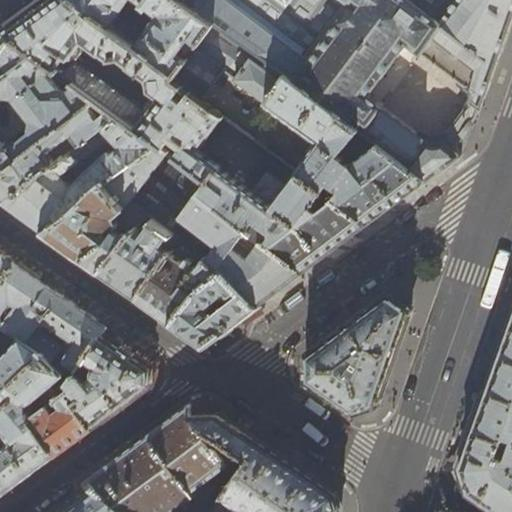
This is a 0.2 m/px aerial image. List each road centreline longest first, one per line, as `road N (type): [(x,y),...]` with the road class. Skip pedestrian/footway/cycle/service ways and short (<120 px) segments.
road 1 (residential): [(511,162),(230,373)]
road 2 (secondary): [(511,167),(400,489)]
road 3 (residential): [(0,224),(199,369)]
road 4 (residential): [(199,369),(14,511)]
road 5 (residential): [(230,373),(400,489)]
